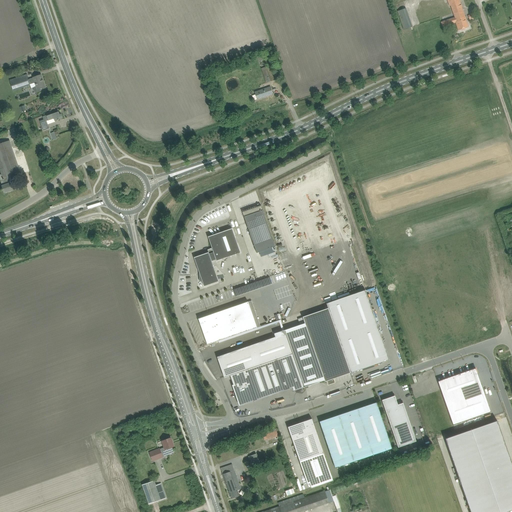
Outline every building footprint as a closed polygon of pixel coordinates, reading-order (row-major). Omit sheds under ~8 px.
[(465,17),(459,0),(447,0),(449,6),(451,6),(453,13),(455,17),(441,22),(443,27),(456,23),(458,30),(469,27),(465,17)] [(407,8),(398,11),(404,30),(413,27),(407,8)] [(275,80),(269,65),(261,68),(267,83),(275,80)] [(35,83),(36,87),(34,88),(34,89),(34,92),(36,93),(37,93),(41,91),(41,89),(46,88),(41,75),(33,78),(34,78),(29,79),(27,75),(10,81),(13,90),(25,86),(30,85),(30,84),(35,83)] [(271,87),(255,92),(257,99),(273,94),(271,87)] [(53,113),(48,115),(50,120),(54,119),(55,121),(58,120),(59,120),(63,118),(61,114),(60,115),(59,112),(54,114),(53,113)] [(50,120),(48,115),(43,117),(44,120),(40,121),(43,131),(49,129),(47,121),(50,120)] [(12,177),(21,174),(10,141),(0,143),(0,170),(1,174),(0,174),(0,179),(2,186),(4,193),(13,190),(11,183),(9,178),(12,177)] [(276,247),(261,206),(243,213),(257,253),(276,247)] [(209,252),(194,257),(199,271),(200,281),(203,281),(204,286),(219,281),(212,261),(216,259),(217,261),(241,252),(233,228),(208,237),(214,252),(209,254),(209,252)] [(366,292),(366,290),(327,303),(328,308),(351,373),(352,372),(352,371),(386,359),(387,360),(389,359),(389,357),(388,357),(365,292),(366,292)] [(203,327),(208,342),(207,343),(208,345),(257,327),(248,302),(234,306),(235,308),(208,317),(207,316),(199,319),(202,327),(203,327)] [(328,308),(303,317),(306,326),(325,381),(326,381),(328,385),(330,385),(330,384),(334,382),(333,379),(351,373),(328,308)] [(276,338),(219,358),(225,375),(224,376),(224,377),(231,375),(292,354),(284,330),(274,334),(276,338)] [(304,387),(292,354),(231,375),(234,385),(232,385),(233,387),(234,386),(240,404),(292,386),(294,391),(304,387)] [(439,381),(454,425),(492,411),(477,368),(439,381)] [(395,403),(394,398),(388,400),(388,398),(382,400),(398,447),(416,441),(403,403),(398,405),(397,402),(395,403)] [(335,468),(392,449),(377,402),(320,421),(335,468)] [(312,487),(333,480),(312,419),(302,422),(302,423),(289,428),(292,436),(291,436),(300,461),(308,484),(310,483),(312,487)] [(511,466),(496,421),(444,439),(469,511),(503,511),(511,509),(511,466)] [(268,440),(278,436),(276,429),(269,431),(265,432),(266,435),(268,440)] [(163,457),(162,454),(166,452),(167,454),(168,455),(173,453),(173,452),(172,447),(174,446),(171,438),(162,441),(165,447),(160,449),(150,452),(153,461),(163,457)] [(231,499),(240,496),(238,490),(241,489),(232,464),(221,468),(223,474),(231,499)] [(154,481),(142,485),(149,504),(167,498),(161,483),(156,485),(154,481)] [(324,491),(300,499),(304,511),(328,503),(324,491)] [(300,499),(276,507),(277,511),(301,511),(304,511),(300,499)]
